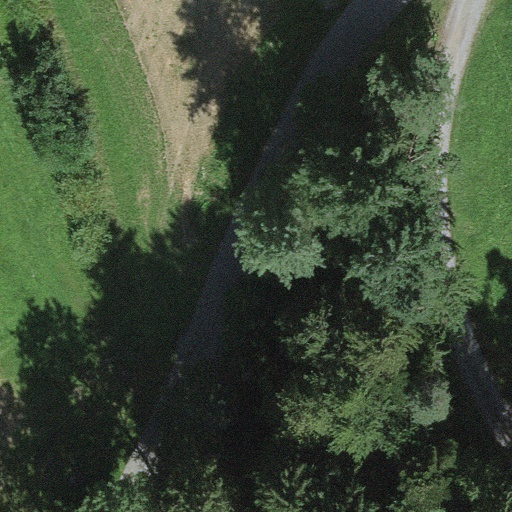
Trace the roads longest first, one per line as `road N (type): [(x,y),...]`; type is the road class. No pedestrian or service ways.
road 1 (residential): [(91,511),(135,477),(214,278),(345,12),(362,0)]
road 2 (track): [(475,0),(454,344),(511,428)]
